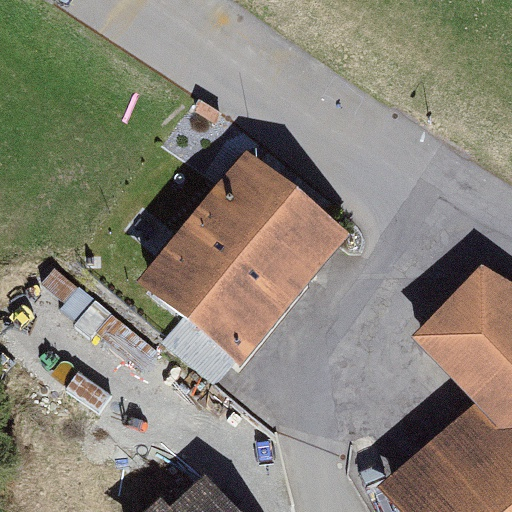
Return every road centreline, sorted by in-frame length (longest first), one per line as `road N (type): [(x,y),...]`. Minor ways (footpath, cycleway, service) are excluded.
road 1 (residential): [(163,0),(476,198)]
road 2 (residential): [(476,198),(357,360),(326,511)]
